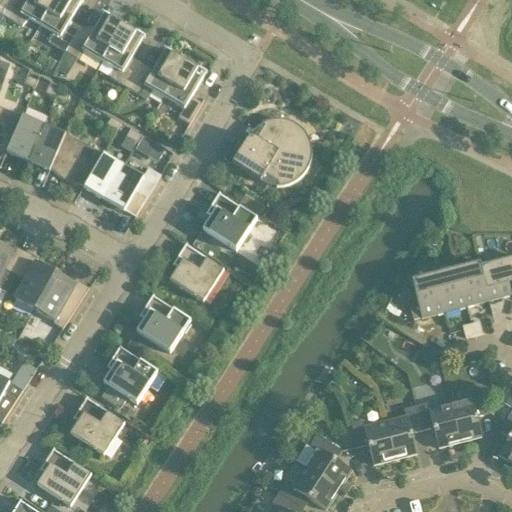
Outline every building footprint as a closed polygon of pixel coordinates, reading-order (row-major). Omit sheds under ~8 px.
[(0,0),(0,15),(4,18),(14,0),(0,0)] [(22,0),(14,0),(4,18),(22,29),(29,21),(40,27),(55,0),(28,0),(27,3),(22,0)] [(83,3),(77,0),(55,0),(40,27),(51,34),(48,44),(66,54),(78,33),(68,27),(81,3),(82,4),(83,3)] [(78,33),(66,54),(77,61),(82,52),(101,63),(123,27),(102,14),(101,15),(102,16),(88,39),(78,33)] [(144,39),(123,27),(101,63),(113,70),(109,80),(127,91),(140,69),(129,63),(143,40),(144,40),(144,39)] [(127,91),(139,97),(146,102),(152,93),(163,99),(185,63),(163,50),(163,51),(164,52),(150,75),(140,69),(127,91)] [(52,76),(58,66),(51,62),(45,72),(52,76)] [(206,75),(185,63),(163,99),(183,111),(177,120),(188,126),(187,130),(204,102),(203,101),(201,105),(191,99),(205,76),(206,76),(206,75)] [(27,78),(23,86),(34,90),(37,82),(27,78)] [(56,100),(59,92),(48,87),(45,95),(56,100)] [(70,97),(59,92),(56,100),(66,104),(70,97)] [(6,152),(7,152),(22,118),(0,109),(0,151),(3,152),(6,152)] [(44,127),(22,118),(7,152),(6,155),(28,164),(44,127)] [(110,119),(106,127),(116,133),(121,125),(110,119)] [(278,155),(309,149),(308,146),(307,143),(306,141),(304,138),(303,136),(301,134),(299,132),(297,130),(295,128),(292,127),(290,126),(287,125),(284,124),(282,124),(279,123),(276,123),(273,124),(270,124),(268,125),(265,126),(263,127),(260,128),(258,130),(256,132),(248,127),(247,127),(248,128),(245,133),(250,136),(241,151),(269,169),(278,155)] [(49,173),(50,171),(65,136),(44,127),(28,164),(49,173)] [(131,131),(126,139),(137,145),(141,137),(131,131)] [(103,156),(65,136),(50,171),(51,171),(53,173),(54,175),(57,178),(59,179),(62,181),(65,183),(69,185),(74,186),(78,187),(81,187),(83,187),(84,188),(103,156)] [(309,151),(309,149),(278,155),(269,169),(241,151),(232,166),(256,181),(253,186),(263,193),(262,194),(263,195),(268,187),(271,187),(273,188),(276,188),(279,188),(282,188),(285,187),(287,187),(290,186),(293,184),(295,183),(297,181),(299,179),(301,177),(303,175),(305,173),(306,171),(307,168),(308,165),(309,163),(309,160),(310,157),(310,154),(309,151)] [(83,190),(103,202),(123,167),(103,156),(84,188),(83,190)] [(143,179),(123,167),(103,202),(124,214),(124,212),(135,219),(161,177),(148,170),(143,179)] [(202,231),(236,253),(257,221),(220,197),(220,196),(219,195),(205,217),(206,218),(207,217),(210,219),(202,231)] [(169,282),(203,304),(223,272),(187,248),(187,247),(186,246),(172,268),(173,269),(174,268),(177,270),(169,282)] [(15,277),(26,254),(15,249),(13,253),(0,247),(0,291),(6,294),(15,277)] [(37,260),(26,254),(15,277),(25,282),(14,301),(34,312),(55,276),(36,264),(37,260)] [(511,282),(511,259),(477,268),(487,303),(509,297),(509,292),(507,284),(511,282)] [(465,309),(487,303),(477,268),(456,274),(465,309)] [(443,314),(465,309),(456,274),(434,280),(443,314)] [(62,331),(89,290),(78,283),(75,287),(55,276),(34,312),(54,324),(53,326),(62,331)] [(421,320),(443,314),(434,280),(412,285),(418,308),(410,310),(413,321),(421,319),(421,320)] [(136,334),(169,355),(190,323),(153,299),(154,298),(153,298),(139,319),(140,320),(141,319),(144,321),(136,334)] [(479,324),(469,326),(473,338),(482,336),(479,324)] [(465,340),(473,338),(469,326),(462,328),(465,340)] [(12,349),(15,342),(8,339),(5,346),(12,349)] [(132,341),(127,349),(140,357),(145,349),(132,341)] [(125,400),(136,407),(157,374),(120,351),(121,349),(120,349),(106,371),(107,371),(107,370),(111,372),(103,385),(108,388),(102,399),(119,410),(125,400)] [(0,423),(2,424),(7,416),(22,393),(8,384),(0,378),(0,423)] [(471,402),(450,407),(459,444),(481,439),(476,419),(491,415),(484,390),(469,394),(471,402)] [(511,395),(507,392),(499,406),(509,412),(511,406),(511,395)] [(69,436),(103,458),(124,426),(87,401),(88,401),(87,400),(72,422),(73,422),(74,421),(77,423),(69,436)] [(438,450),(459,444),(450,407),(429,413),(427,405),(415,408),(422,433),(433,430),(438,450)] [(411,436),(422,433),(415,408),(404,411),(406,419),(385,424),(395,461),(416,456),(411,436)] [(123,409),(119,416),(129,422),(133,415),(123,409)] [(511,465),(511,411),(499,434),(509,439),(498,457),(511,465)] [(373,467),(395,461),(385,424),(364,430),(362,422),(350,425),(357,450),(368,447),(373,467)] [(316,451),(304,470),(338,492),(351,473),(332,460),(338,450),(316,437),(310,447),(316,451)] [(36,487),(70,509),(91,477),(54,453),(55,452),(53,451),(39,473),(40,474),(41,473),(44,475),(36,487)] [(325,511),(338,492),(304,470),(292,489),(285,485),(278,495),(300,509),(306,499),(325,511)] [(297,511),(300,509),(278,495),(272,505),(278,509),(276,511),(297,511)] [(33,511),(21,504),(21,503),(20,502),(13,511),(33,511)]
